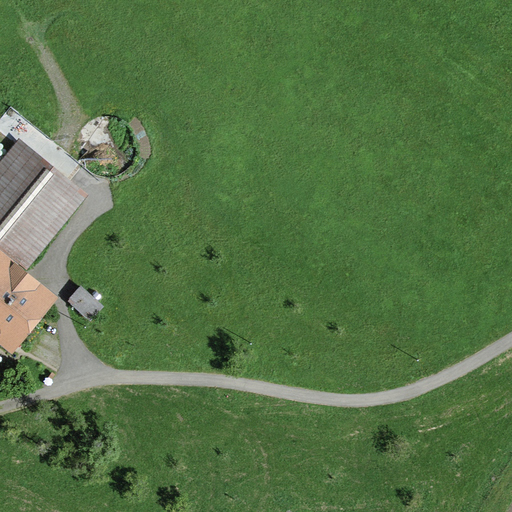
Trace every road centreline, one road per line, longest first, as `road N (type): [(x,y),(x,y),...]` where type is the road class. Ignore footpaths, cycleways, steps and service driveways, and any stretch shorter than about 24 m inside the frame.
road 1 (residential): [(511,336),(386,400),(321,400),(179,378)]
road 2 (track): [(179,378),(116,375),(0,409)]
